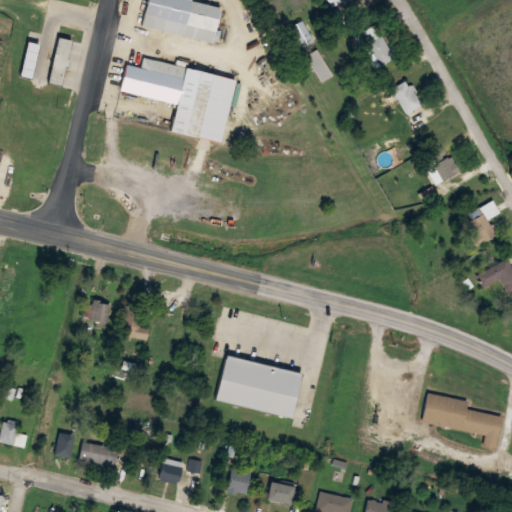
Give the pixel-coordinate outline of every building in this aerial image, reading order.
[(216,41),(142,25),(147,0),(190,0),(223,7),(216,41)] [(314,41),(303,20),(291,26),(303,47),(314,41)] [(366,35),(364,36),(382,65),(395,56),(380,32),(375,35),(370,28),(364,32),(366,35)] [(71,40),(58,36),(47,81),(60,84),(71,40)] [(39,43),(26,41),(21,76),(33,78),(39,43)] [(334,74),(317,49),(306,55),(323,82),(334,74)] [(120,90),(127,64),(141,67),(143,57),(213,74),(198,137),(168,130),(175,103),(120,90)] [(422,105),(408,79),(392,88),(406,114),(422,105)] [(421,158),(437,184),(459,171),(443,145),(421,158)] [(500,212),(494,202),(463,220),(478,245),(497,234),(488,219),(500,212)] [(511,265),(507,257),(480,274),(488,286),(499,280),(511,300),(511,265)] [(17,269),(0,262),(0,288),(8,291),(17,269)] [(107,321),(110,302),(88,299),(85,318),(107,321)] [(139,307),(123,306),(121,334),(136,335),(139,307)] [(291,415),(214,397),(224,355),(300,372),(291,415)] [(420,421),(426,392),(466,401),(465,407),(501,415),(495,450),(481,446),(484,434),(420,421)] [(15,433),(18,423),(3,418),(0,427),(0,440),(21,447),(25,436),(15,433)] [(74,437),(60,432),(52,453),(66,459),(74,437)] [(115,468),(119,448),(82,440),(78,460),(115,468)] [(157,477),(177,482),(182,461),(162,456),(157,477)] [(203,471),(203,460),(190,459),(190,471),(203,471)] [(245,493),(251,472),(231,466),(225,487),(245,493)] [(294,487),(269,480),(264,496),(288,504),(294,487)] [(316,510),(328,511),(348,511),(351,497),(319,491),(316,510)] [(390,511),(393,505),(368,496),(362,511),(390,511)]
